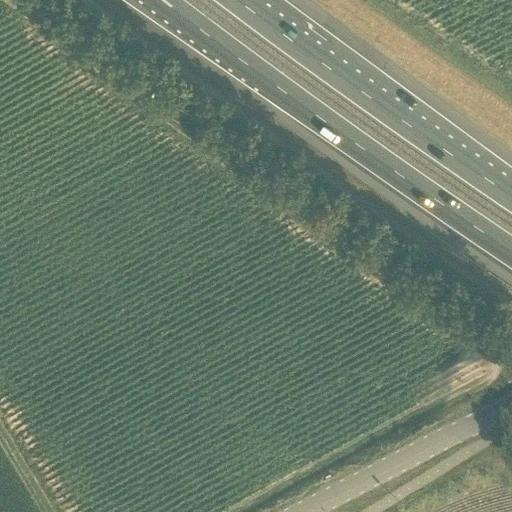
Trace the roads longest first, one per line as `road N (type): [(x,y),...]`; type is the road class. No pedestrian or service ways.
road 1 (motorway): [(156,0),(511,252)]
road 2 (motorway): [(511,197),(237,0)]
road 3 (tertiary): [(303,511),(511,404)]
